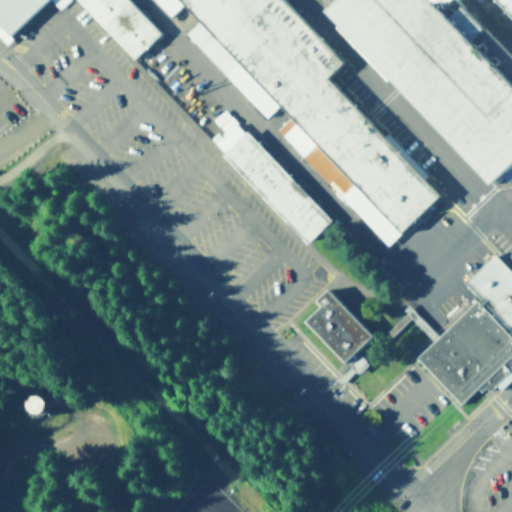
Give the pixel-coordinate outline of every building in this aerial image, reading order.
[(49,4),(58,14),(73,0),(74,0),(135,64),(164,36),(129,0),(0,0),(0,41),(4,46),(49,4)] [(279,132),(387,252),(443,201),(332,79),(345,67),(284,0),(151,0),(170,21),(188,6),(202,22),(187,35),(265,123),(282,108),(292,119),(279,132)] [(333,0),(405,82),(417,82),(457,0),(333,0)] [(309,247),(333,224),(234,123),(211,146),(309,247)] [(511,361),(511,271),(498,257),(494,257),(465,285),(480,301),(417,361),(461,408),(511,361)] [(376,340),(331,291),(318,304),(323,310),(307,325),(347,368),(376,340)] [(51,416),(60,402),(48,394),(39,408),(51,416)]
